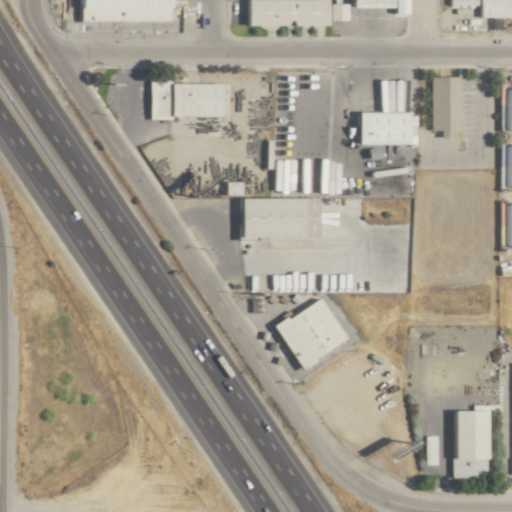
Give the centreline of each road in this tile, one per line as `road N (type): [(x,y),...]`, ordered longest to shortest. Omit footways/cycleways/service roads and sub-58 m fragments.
road 1 (secondary): [(377,495),(337,469),(287,407),(34,24),(28,0)]
road 2 (motorway): [(313,511),(0,48)]
road 3 (motorway): [(0,128),(259,511)]
road 4 (residential): [(511,50),(52,52)]
road 5 (secondary): [(511,511),(429,509),(377,495)]
